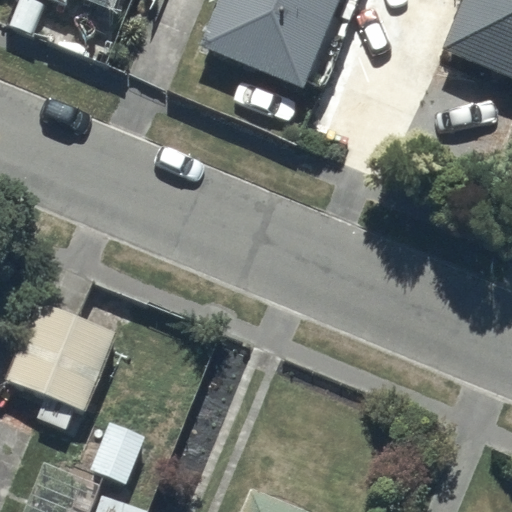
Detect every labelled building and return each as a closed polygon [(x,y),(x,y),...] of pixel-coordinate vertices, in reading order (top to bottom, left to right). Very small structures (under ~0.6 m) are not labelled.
[(34,0),(40,2),(37,9),(65,22),(69,14),(108,31),(121,0),(34,0)] [(346,0),(224,0),(198,65),(301,109),(346,0)] [(511,0),(462,0),(467,2),(438,70),(511,101),(511,0)] [(115,352),(41,320),(36,317),(1,397),(42,415),(36,430),(64,442),(71,425),(81,429),(115,352)] [(210,352),(170,334),(151,378),(192,396),(210,352)] [(70,485),(46,475),(30,511),(98,511),(107,492),(126,500),(146,454),(93,431),(70,485)]
